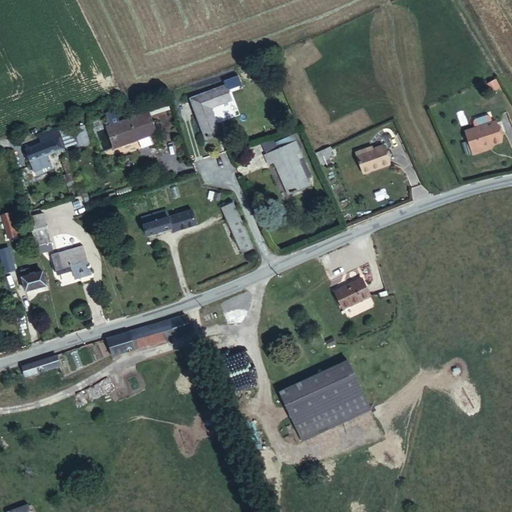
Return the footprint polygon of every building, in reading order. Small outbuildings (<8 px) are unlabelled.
[(226,89),(186,104),(202,148),(221,142),(210,112),(224,106),(226,111),(233,108),(226,89)] [(488,118),(479,122),(489,143),(499,139),(498,136),(511,130),(511,115),(509,109),(507,110),(505,104),(503,103),(501,103),(488,109),(486,110),(486,112),(488,118)] [(149,141),(141,119),(103,132),(112,154),(149,141)] [(78,147),(90,144),(85,125),(72,128),(78,147)] [(483,131),(478,133),(483,145),(488,142),(483,131)] [(59,151),(54,136),(49,138),(50,142),(23,151),(27,163),(43,157),(59,151)] [(380,139),(369,143),(375,164),(403,155),(397,137),(381,143),(380,139)] [(295,142),(264,156),(267,164),(274,161),(288,194),(293,192),(295,195),(302,192),(301,188),(308,185),(294,153),(299,150),(295,142)] [(329,148),(317,152),(323,165),(334,160),(329,148)] [(43,157),(27,163),(31,175),(47,170),(43,157)] [(64,175),(69,191),(77,189),(72,173),(64,175)] [(218,211),(222,222),(238,215),(233,205),(218,211)] [(191,208),(167,217),(171,227),(177,225),(180,230),(197,224),(191,208)] [(171,227),(167,217),(165,210),(137,220),(143,238),(171,227)] [(40,212),(26,217),(39,255),(53,251),(52,246),(41,249),(40,243),(50,240),(40,212)] [(7,213),(0,215),(0,222),(6,241),(16,238),(7,213)] [(238,215),(222,222),(235,252),(250,246),(238,215)] [(52,246),(50,240),(40,243),(41,249),(52,246)] [(250,246),(235,252),(236,256),(252,250),(250,246)] [(0,258),(1,272),(13,270),(11,248),(0,249),(0,258)] [(83,250),(65,255),(71,271),(88,265),(83,250)] [(71,271),(65,255),(48,260),(53,276),(71,271)] [(20,266),(22,276),(33,274),(31,264),(20,266)] [(88,265),(71,271),(75,283),(92,277),(88,265)] [(33,274),(22,276),(25,289),(46,285),(43,272),(33,274)] [(362,275),(333,288),(341,308),(371,295),(362,275)] [(363,303),(346,309),(348,315),(366,309),(363,303)] [(190,327),(185,314),(148,325),(108,338),(113,353),(190,327)] [(354,354),(282,384),(303,434),(375,405),(354,354)] [(59,369),(55,356),(23,366),(26,378),(59,369)]
